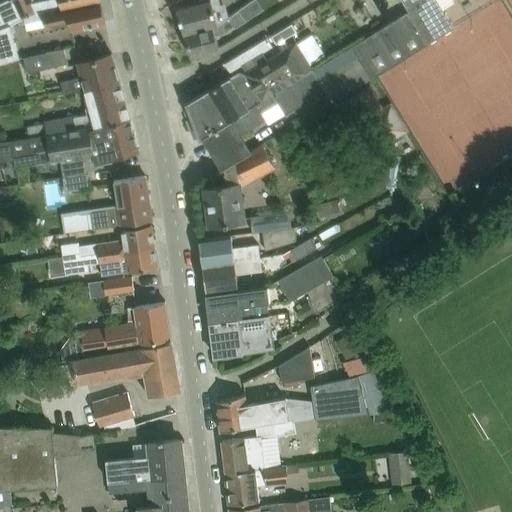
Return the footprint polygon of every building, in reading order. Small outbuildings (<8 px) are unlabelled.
[(0,28),(9,25),(24,19),(37,14),(32,3),(30,0),(11,0),(0,5),(0,28)] [(47,0),(32,3),(37,14),(100,1),(99,0),(47,0)] [(183,34),(184,33),(220,25),(226,19),(221,7),(218,0),(204,0),(196,3),(176,9),(183,34)] [(234,29),(262,9),(255,0),(254,0),(226,19),(220,25),(184,33),(190,56),(213,50),(213,48),(218,47),(215,36),(222,34),(233,26),(234,29)] [(400,0),(408,11),(428,44),(453,28),(435,0),(400,0)] [(37,14),(24,19),(26,31),(46,27),(46,28),(68,24),(69,31),(104,23),(100,1),(37,14)] [(370,79),(428,44),(408,11),(350,47),(370,79)] [(290,24),(268,37),(273,45),(295,33),(290,24)] [(0,64),(18,59),(9,25),(0,28),(0,64)] [(267,38),(224,63),(229,72),(272,47),(267,38)] [(202,137),(312,70),(296,42),(245,73),(248,77),(235,85),(230,77),(187,104),(188,107),(186,108),(189,116),(191,116),(200,139),(202,137)] [(66,64),(62,49),(22,58),(26,73),(66,64)] [(120,82),(113,54),(77,63),(81,78),(60,83),(64,95),(82,92),(120,82)] [(240,135),(266,119),(269,124),(324,90),(312,70),(202,137),(222,170),(250,151),(240,135)] [(130,119),(120,82),(82,92),(88,115),(48,122),(49,126),(45,126),(47,134),(79,131),(130,119)] [(351,100),(364,122),(378,146),(404,130),(390,106),(382,111),(369,89),(365,91),(363,88),(358,91),(360,94),(351,100)] [(0,124),(14,124),(13,110),(0,110),(0,124)] [(138,152),(130,119),(79,131),(47,134),(45,135),(28,137),(0,141),(0,162),(14,161),(14,163),(51,157),(51,159),(64,157),(64,160),(83,157),(85,162),(95,161),(96,163),(138,152)] [(43,123),(26,126),(28,137),(45,135),(43,123)] [(241,186),(259,175),(274,166),(261,145),(250,151),(222,170),(224,178),(213,179),(214,185),(203,187),(208,226),(245,221),(241,186)] [(90,184),(88,173),(86,173),(64,176),(66,188),(90,184)] [(91,210),(94,229),(151,220),(145,176),(115,181),(118,206),(91,210)] [(291,212),(269,214),(249,217),(251,233),(262,232),(293,228),(291,212)] [(409,222),(386,240),(396,253),(419,235),(409,222)] [(121,229),(122,239),(77,246),(78,254),(79,256),(98,253),(98,255),(154,246),(151,225),(121,229)] [(297,240),(295,227),(293,228),(262,232),(264,250),(297,240)] [(232,249),(230,236),(199,240),(202,267),(259,259),(258,246),(232,249)] [(317,248),(311,238),(290,250),(296,260),(317,248)] [(157,267),(154,246),(98,255),(98,253),(79,256),(78,254),(60,256),(63,276),(89,272),(88,266),(100,264),(101,276),(126,272),(157,267)] [(289,302),(332,277),(333,277),(321,256),(277,281),(289,302)] [(261,272),(259,259),(202,267),(205,291),(237,287),(235,275),(261,272)] [(134,291),(132,277),(103,282),(105,295),(134,291)] [(269,304),(269,300),(267,287),(206,295),(209,320),(241,316),(241,319),(268,317),(267,304),(269,304)] [(307,302),(300,306),(306,316),(313,312),(307,302)] [(170,339),(164,303),(132,308),(135,324),(81,332),(84,353),(170,339)] [(272,347),(270,329),(268,317),(241,319),(209,323),(213,356),(241,353),(241,352),(272,347)] [(347,339),(337,344),(348,362),(358,356),(347,339)] [(170,342),(72,360),(76,383),(126,374),(126,377),(143,374),(147,395),(179,389),(170,342)] [(290,381),(312,378),(308,349),(287,362),(290,381)] [(0,377),(0,401),(11,384),(0,377)] [(392,412),(374,377),(310,388),(314,421),(392,412)] [(136,426),(133,416),(126,394),(93,404),(99,426),(103,425),(105,432),(136,426)] [(289,420),(285,398),(258,403),(247,406),(245,395),(216,403),(220,432),(239,429),(257,426),(289,420)] [(257,437),(221,441),(224,473),(264,468),(281,466),(277,435),(276,422),(257,426),(257,437)] [(93,444),(92,434),(80,436),(53,432),(53,428),(0,423),(0,491),(10,490),(58,486),(54,457),(82,453),(81,445),(93,444)] [(183,474),(179,440),(163,441),(162,439),(158,440),(159,442),(148,443),(149,456),(105,461),(107,482),(183,474)] [(410,482),(407,453),(391,454),(394,484),(410,482)] [(297,465),(285,467),(286,474),(298,473),(297,465)] [(286,474),(285,467),(285,466),(281,466),(264,468),(224,473),(228,505),(259,501),(257,487),(287,483),(286,474)] [(185,495),(183,474),(107,482),(109,494),(146,490),(147,498),(152,498),(152,499),(185,495)] [(10,490),(0,491),(0,506),(11,505),(10,490)] [(187,511),(185,495),(152,499),(153,506),(136,508),(136,511),(187,511)] [(301,501),(228,509),(228,511),(310,511),(309,500),(301,501)]
